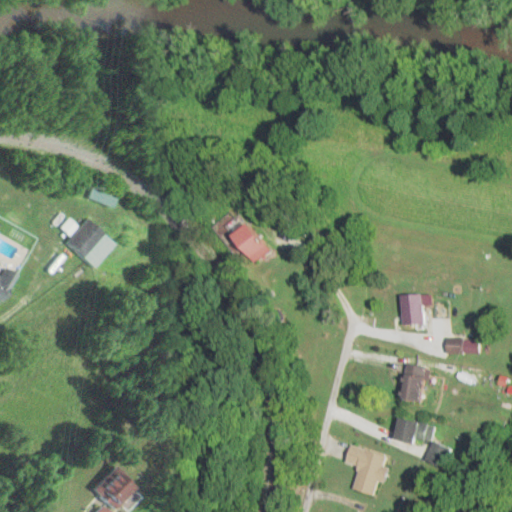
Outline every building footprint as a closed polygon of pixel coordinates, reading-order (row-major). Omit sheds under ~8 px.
[(115,244),(88,217),(78,228),(68,218),(59,228),(70,238),(67,241),(93,267),(115,244)] [(245,236),(264,263),(281,250),(262,223),(245,236)] [(0,300),(13,276),(0,268),(0,300)] [(412,325),(434,324),(433,295),(411,295),(412,325)] [(453,353),(474,353),(474,338),(453,338),(453,353)] [(435,375),(416,374),(415,399),(434,400),(435,375)] [(442,425),(410,418),(405,437),(438,444),(442,425)] [(447,444),(443,445),(443,447),(434,449),(436,461),(450,459),(447,444)] [(360,489),(381,494),(385,479),(390,481),(397,455),(357,445),(353,462),(366,465),(360,489)] [(126,511),(153,489),(131,464),(103,488),(116,503),(105,511),(126,511)]
